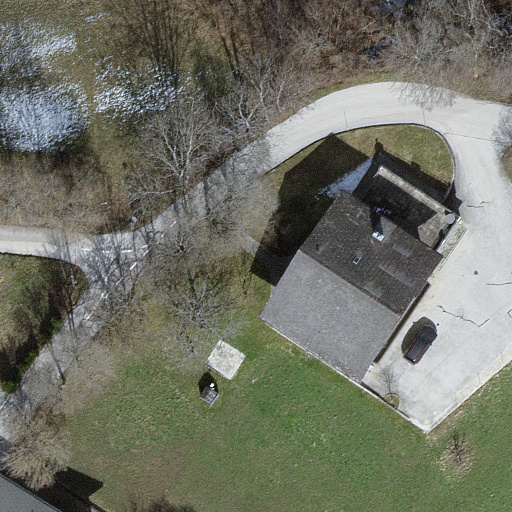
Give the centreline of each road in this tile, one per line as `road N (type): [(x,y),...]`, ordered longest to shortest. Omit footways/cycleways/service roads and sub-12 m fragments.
road 1 (residential): [(121,268),(256,157),(356,105),(511,118)]
road 2 (residential): [(121,268),(0,437)]
road 3 (residential): [(0,246),(74,248),(121,268)]
